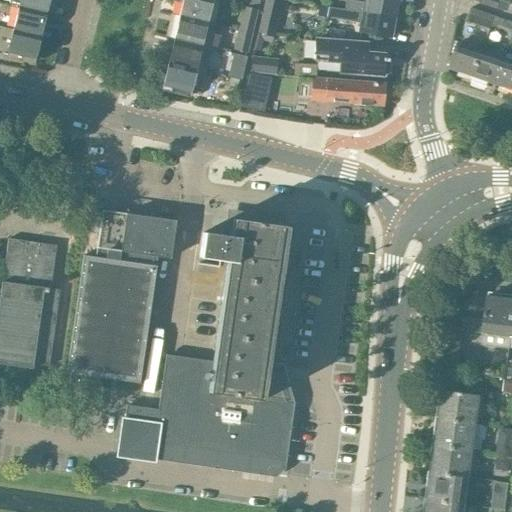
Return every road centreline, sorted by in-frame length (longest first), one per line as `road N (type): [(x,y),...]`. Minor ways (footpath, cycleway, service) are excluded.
road 1 (residential): [(57,102),(346,173),(429,227)]
road 2 (secondary): [(377,511),(402,267),(429,227)]
road 3 (tertiary): [(457,204),(422,112),(441,0)]
